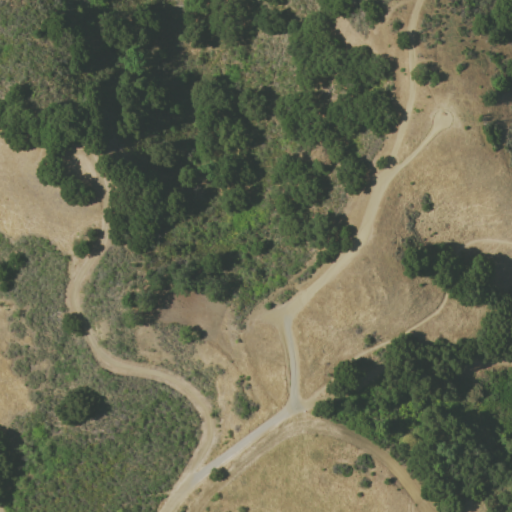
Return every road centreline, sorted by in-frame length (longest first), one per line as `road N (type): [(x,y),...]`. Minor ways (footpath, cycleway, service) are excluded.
road 1 (track): [(184,486),(207,444),(205,406),(160,376),(109,363),(74,309),(74,288),(107,225),(105,196),(88,166)]
road 2 (track): [(511,361),(402,363),(346,392),(324,394)]
road 3 (track): [(167,511),(184,486),(292,408)]
